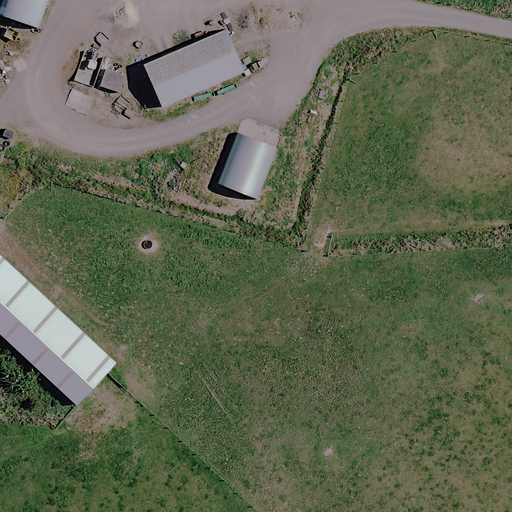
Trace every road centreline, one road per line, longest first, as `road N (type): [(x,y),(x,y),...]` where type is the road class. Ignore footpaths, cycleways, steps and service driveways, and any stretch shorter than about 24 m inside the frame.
road 1 (track): [(148,0),(102,10),(57,37),(42,75),(41,103),(53,122),(83,135),(149,135),(231,102),(289,62)]
road 2 (track): [(511,28),(372,0)]
